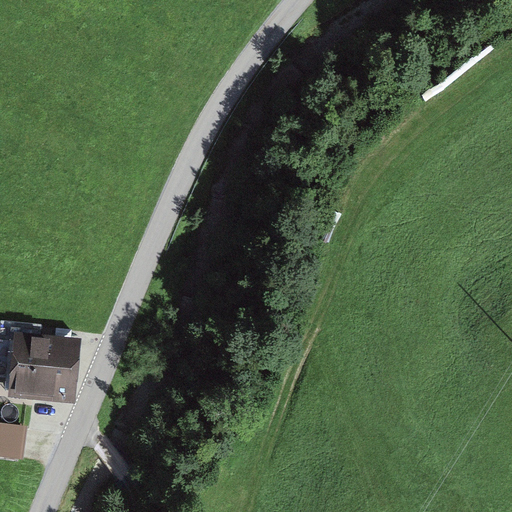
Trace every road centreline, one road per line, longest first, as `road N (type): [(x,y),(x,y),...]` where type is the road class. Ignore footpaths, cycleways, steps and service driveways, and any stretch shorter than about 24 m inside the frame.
road 1 (unclassified): [(44,511),(201,134),(297,0)]
road 2 (track): [(243,511),(289,381),(371,195),(433,126),(511,72)]
